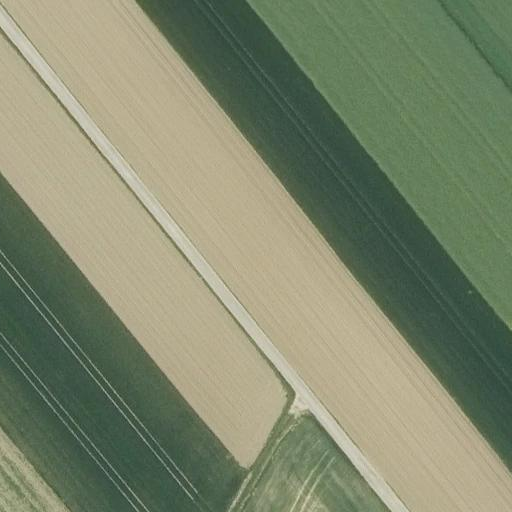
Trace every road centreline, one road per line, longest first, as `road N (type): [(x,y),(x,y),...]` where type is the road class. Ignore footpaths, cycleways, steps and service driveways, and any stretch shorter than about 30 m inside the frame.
road 1 (track): [(399,511),(0,18)]
road 2 (track): [(303,392),(234,511)]
